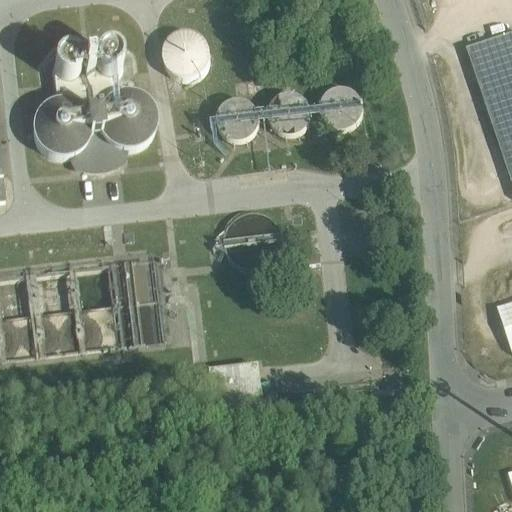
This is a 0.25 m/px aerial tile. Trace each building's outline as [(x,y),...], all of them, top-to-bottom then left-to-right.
[(448,0),(473,74),(474,73),(454,15),(499,0),(506,0),(511,17),(511,14),(507,0),(448,0)] [(511,17),(506,0),(499,0),(454,15),(474,73),(511,186),(511,17)] [(207,41),(196,38),(184,41),(177,47),(172,55),(171,65),(174,75),(182,84),(194,88),(204,87),(213,81),(219,72),(221,63),(218,52),(213,45),(207,41)] [(122,50),(112,51),(104,59),(95,60),(90,55),(81,52),(68,55),(60,67),(60,80),(62,103),(49,110),(41,123),(39,135),(41,146),(50,158),(64,163),(76,164),(86,160),(94,154),(97,143),(109,142),(116,150),(127,156),(138,157),(150,153),(161,145),(164,133),(163,119),(158,110),(152,105),(144,99),(131,97),(131,81),(136,68),(131,57),(122,50)] [(511,307),(500,312),(511,347),(511,307)] [(256,370),(207,376),(213,427),(262,421),(256,370)]
